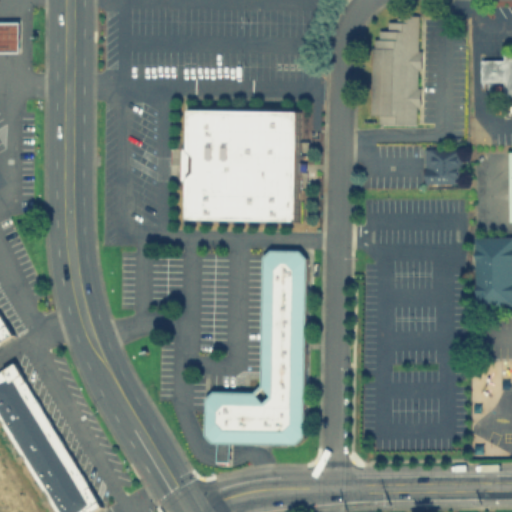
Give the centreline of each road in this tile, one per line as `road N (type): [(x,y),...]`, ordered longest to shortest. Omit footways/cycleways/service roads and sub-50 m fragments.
road 1 (secondary): [(187,511),(111,384),(77,294),(68,231),(68,0)]
road 2 (residential): [(331,487),(341,47),(359,4)]
road 3 (tertiary): [(511,484),(331,487)]
road 4 (tertiary): [(331,487),(217,497),(187,511)]
